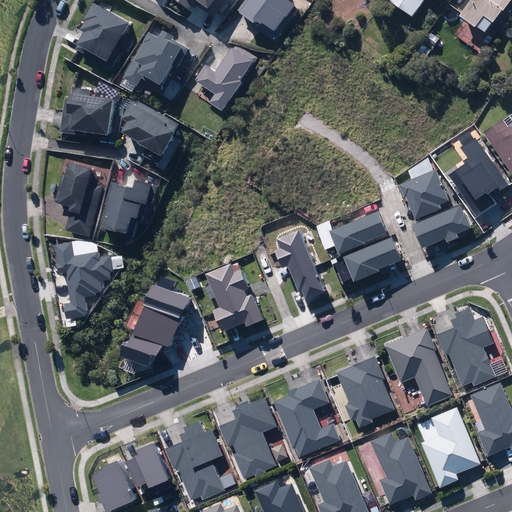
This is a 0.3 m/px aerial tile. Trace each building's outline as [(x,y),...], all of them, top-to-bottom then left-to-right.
[(180,0),(192,8),(194,5),(198,8),(204,0),(211,5),(209,9),(217,14),(226,0),(180,0)] [(248,0),(240,12),(256,24),(260,18),(276,29),(294,4),(288,0),(248,0)] [(386,0),(386,1),(413,19),(425,3),(420,0),(386,0)] [(476,29),(485,35),(492,25),(493,26),(503,12),(504,13),(511,1),(511,0),(472,0),(459,19),(475,30),(476,29)] [(121,35),(128,23),(92,3),(83,20),(84,21),(79,30),(84,33),(77,45),(75,49),(85,55),(87,51),(113,65),(122,50),(126,53),(132,41),(121,35)] [(145,76),(164,87),(178,63),(180,65),(191,46),(175,37),(176,35),(166,30),(163,35),(155,30),(150,39),(148,38),(127,76),(141,84),(145,76)] [(424,45),(432,51),(435,47),(436,47),(439,42),(430,35),(426,41),(427,41),(424,45)] [(219,91),(214,100),(227,108),(246,79),(244,77),(258,55),(238,42),(220,69),(210,63),(200,79),(219,91)] [(502,80),(507,84),(511,79),(506,75),(502,80)] [(69,99),(64,131),(87,134),(88,129),(114,132),(119,98),(91,94),(92,89),(75,87),(74,100),(69,99)] [(134,119),(128,130),(168,153),(181,129),(170,123),(171,121),(137,102),(129,115),(134,119)] [(482,130),(511,173),(511,120),(510,122),(504,114),(482,130)] [(511,181),(479,131),(461,142),(469,154),(465,157),(468,161),(453,170),(480,210),(495,200),(489,190),(497,185),(499,189),(511,181)] [(93,235),(106,184),(95,181),(98,167),(76,161),(72,174),(67,172),(59,201),(75,205),(69,229),(93,235)] [(407,197),(416,217),(441,207),(439,203),(448,199),(436,170),(399,184),(405,198),(407,197)] [(115,176),(101,225),(134,234),(139,217),(144,219),(149,199),(154,201),(160,181),(139,176),(137,183),(115,176)] [(463,200),(417,221),(427,243),(449,234),(451,239),(462,234),(461,231),(474,224),(463,200)] [(382,208),(333,227),(343,251),(369,241),(368,238),(390,230),(382,208)] [(307,285),(311,295),(329,288),(303,227),(281,236),(284,244),(278,246),(286,265),(292,263),(302,287),(307,285)] [(395,234),(347,253),(357,279),(383,268),(382,265),(404,256),(395,234)] [(74,239),(56,242),(61,271),(67,270),(72,299),(66,300),(69,315),(87,312),(87,309),(90,308),(87,294),(98,292),(98,289),(105,288),(103,277),(113,275),(112,268),(116,267),(113,253),(101,255),(101,250),(76,254),(74,239)] [(236,260),(211,271),(225,304),(219,306),(228,327),(249,318),(251,323),(268,316),(256,290),(251,292),(248,285),(253,283),(245,265),(239,268),(236,260)] [(129,351),(154,362),(160,348),(165,350),(169,340),(174,342),(194,295),(162,281),(138,336),(136,335),(129,351)] [(474,377),(476,381),(496,374),(484,344),(496,339),(485,313),(478,316),(473,303),(456,310),(458,314),(452,316),(455,324),(439,330),(447,351),(452,349),(465,381),(474,377)] [(430,325),(388,343),(403,378),(417,373),(429,402),(455,391),(436,348),(439,346),(430,325)] [(375,419),(373,415),(396,405),(384,376),(387,375),(377,353),(338,369),(352,400),(347,402),(354,417),(358,416),(361,424),(375,419)] [(344,436),(337,419),(324,424),(317,406),(333,399),(323,375),(289,388),(291,392),(277,398),(296,444),(299,443),(303,453),(344,436)] [(511,401),(503,379),(472,391),(487,426),(480,429),(490,453),(511,443),(511,401)] [(279,423),(267,394),(236,407),(240,415),(223,422),(232,443),(237,441),(240,449),(237,450),(247,475),(278,461),(265,429),(279,423)] [(459,404),(433,414),(441,432),(424,439),(443,483),(460,476),(458,471),(483,460),(459,404)] [(204,492),(205,496),(227,487),(215,457),(226,453),(215,426),(208,429),(203,416),(185,423),(188,429),(183,431),(186,438),(168,445),(176,465),(181,463),(194,496),(204,492)] [(415,491),(417,496),(434,489),(410,433),(398,437),(394,428),(372,437),(388,474),(382,476),(393,500),(415,491)] [(174,475),(157,438),(142,445),(144,449),(139,451),(140,453),(129,458),(140,483),(150,479),(153,484),(174,475)] [(372,511),(349,456),(336,462),(333,455),(312,464),(326,498),(321,500),(325,511),(372,511)] [(109,497),(113,507),(137,496),(133,486),(135,485),(123,456),(104,464),(105,468),(100,470),(107,486),(102,488),(106,499),(109,497)] [(278,477),(257,486),(268,511),(308,511),(294,479),(282,485),(278,477)] [(244,511),(240,501),(227,506),(224,499),(202,508),(204,511),(244,511)] [(165,511),(161,502),(137,511),(165,511)]
